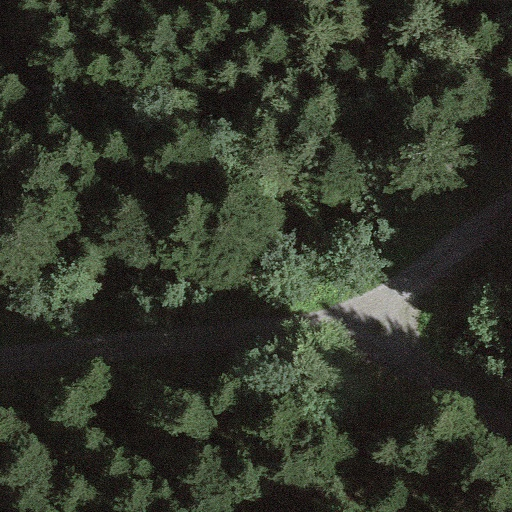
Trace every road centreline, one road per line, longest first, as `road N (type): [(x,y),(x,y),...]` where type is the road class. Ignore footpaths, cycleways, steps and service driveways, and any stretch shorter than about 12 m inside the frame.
road 1 (track): [(0,360),(381,316),(471,215),(511,194)]
road 2 (track): [(511,436),(397,347),(381,316)]
